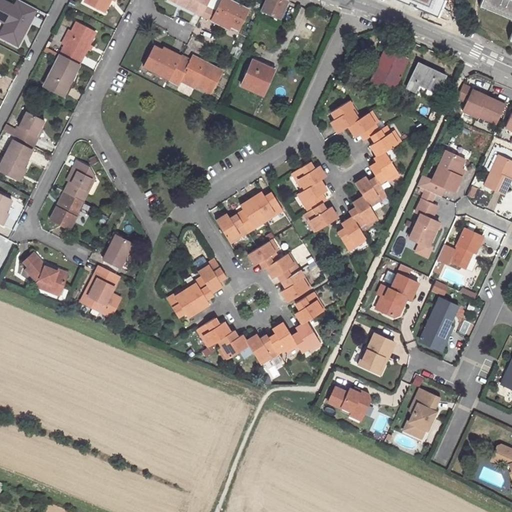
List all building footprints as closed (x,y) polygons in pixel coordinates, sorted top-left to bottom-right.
[(19,0),(17,0),(16,3),(7,0),(0,0),(0,21),(5,23),(0,33),(0,38),(21,48),(39,9),(19,0)] [(85,0),(85,3),(101,11),(106,0),(111,0),(114,1),(114,0),(85,0)] [(104,13),(110,0),(106,0),(101,11),(104,13)] [(169,0),(201,16),(206,7),(209,0),(169,0)] [(248,9),(229,0),(220,0),(215,11),(213,16),(231,25),(230,27),(237,31),(248,9)] [(267,0),(262,11),(279,18),(286,0),(267,0)] [(397,0),(409,5),(410,3),(416,5),(414,8),(439,18),(446,1),(443,0),(397,0)] [(511,0),(480,0),(479,3),(487,6),(511,16),(511,0)] [(206,7),(201,16),(210,21),(213,16),(215,11),(206,7)] [(231,25),(213,16),(210,21),(229,30),(230,27),(231,25)] [(80,65),(87,50),(90,45),(96,33),(77,23),(72,33),(65,45),(60,55),(80,65)] [(68,31),(62,44),(65,45),(72,33),(68,31)] [(56,46),(48,43),(45,47),(53,51),(56,46)] [(143,66),(169,79),(179,59),(162,50),(154,46),(143,66)] [(181,56),(163,46),(162,50),(179,59),(181,56)] [(43,51),(57,58),(59,54),(53,51),(45,47),(43,51)] [(385,48),(370,81),(394,92),(409,58),(385,48)] [(60,55),(44,86),(59,95),(64,85),(71,89),(75,81),(72,80),(80,65),(60,55)] [(182,78),(211,93),(222,71),(192,56),(190,61),(181,56),(179,59),(169,79),(178,84),(182,78)] [(252,60),(241,85),(263,95),(273,72),(261,67),(263,65),(252,60)] [(275,68),(263,63),(263,65),(261,67),(273,72),(275,68)] [(418,63),(406,88),(415,92),(419,84),(437,93),(438,92),(445,76),(418,63)] [(445,76),(438,92),(449,97),(456,81),(445,76)] [(64,85),(59,95),(66,98),(71,89),(64,85)] [(461,109),(478,117),(478,116),(486,96),(470,89),(471,88),(463,85),(457,98),(464,101),(461,109)] [(496,124),(506,102),(499,99),(498,101),(487,96),(486,96),(478,116),(496,124)] [(348,126),(356,120),(350,109),(352,108),(349,102),(333,110),(338,117),(335,119),(330,122),(337,133),(348,126)] [(359,118),(353,108),(352,108),(350,109),(356,120),(357,120),(359,118)] [(27,112),(14,136),(18,138),(34,147),(39,138),(36,137),(40,129),(44,121),(27,112)] [(370,112),(359,118),(357,120),(356,120),(348,126),(354,137),(359,134),(362,132),(366,139),(370,136),(373,135),(378,131),(374,125),(377,123),(370,112)] [(384,152),(399,142),(392,131),(389,133),(385,127),(378,131),(373,135),(377,140),(377,141),(374,142),(370,145),(377,156),(384,152)] [(34,147),(18,138),(18,139),(16,142),(32,150),(34,147)] [(23,168),(32,150),(16,142),(13,140),(0,164),(0,170),(14,178),(20,166),(23,168)] [(444,150),(430,179),(421,174),(416,185),(423,188),(440,197),(445,187),(453,191),(460,175),(456,173),(459,166),(463,159),(444,150)] [(398,175),(384,152),(377,156),(373,159),(375,163),(378,166),(371,171),(375,176),(377,180),(384,190),(387,188),(388,183),(387,182),(398,175)] [(511,160),(499,154),(484,184),(504,194),(511,178),(508,176),(511,166),(511,160)] [(83,201),(96,177),(90,167),(80,162),(64,192),(67,193),(83,201)] [(311,171),(307,164),(291,173),(296,181),(299,179),(305,190),(320,180),(325,177),(318,166),(314,169),(311,171)] [(20,181),(26,169),(23,168),(20,166),(14,178),(20,181)] [(384,190),(377,180),(370,184),(368,181),(365,176),(355,183),(363,196),(369,207),(380,200),(378,197),(385,192),(384,190)] [(296,181),(303,191),(305,190),(299,179),(296,181)] [(320,180),(305,190),(303,191),(300,193),(306,203),(304,205),(308,212),(319,205),(321,203),(323,202),(319,196),(322,194),(327,191),(320,180)] [(423,188),(402,235),(419,243),(427,247),(428,246),(439,222),(431,218),(440,197),(423,188)] [(60,207),(67,193),(64,192),(57,206),(60,207)] [(263,219),(274,212),(276,215),(283,211),(273,195),(267,199),(265,196),(262,192),(251,199),(263,219)] [(0,193),(0,222),(5,213),(5,212),(12,200),(0,193)] [(70,230),(84,202),(83,201),(67,193),(60,207),(57,206),(50,220),(70,230)] [(306,203),(300,193),(297,195),(304,205),(306,203)] [(351,217),(357,227),(364,223),(367,226),(377,219),(369,207),(363,196),(352,203),(355,207),(356,210),(349,215),(351,217)] [(252,226),(263,219),(251,199),(240,206),(242,210),(244,213),(238,218),(247,233),(254,228),(252,226)] [(310,220),(317,231),(337,218),(330,207),(325,210),(322,212),(319,205),(308,212),(303,215),(307,222),(310,220)] [(5,213),(0,222),(0,224),(2,226),(9,214),(5,212),(5,213)] [(274,212),(263,219),(265,222),(276,215),(274,212)] [(216,221),(228,241),(239,235),(241,237),(247,233),(238,218),(231,222),(229,219),(227,214),(216,221)] [(364,237),(357,227),(351,217),(345,221),(340,225),(343,229),(345,232),(338,236),(348,251),(354,247),(353,244),(364,237)] [(254,228),(265,222),(263,219),(252,226),(254,228)] [(307,222),(314,232),(317,231),(310,220),(307,222)] [(475,253),(483,237),(464,229),(449,262),(471,272),(477,260),(473,258),(470,256),(472,252),(475,253)] [(120,269),(133,244),(116,235),(103,259),(120,269)] [(230,244),(241,237),(239,235),(228,241),(230,244)] [(364,237),(353,244),(354,247),(365,240),(364,237)] [(402,247),(411,250),(413,243),(405,239),(402,247)] [(270,240),(257,248),(247,254),(255,266),(259,263),(261,261),(265,268),(278,259),(274,253),(278,251),(270,240)] [(427,247),(419,243),(415,251),(427,257),(431,248),(428,246),(427,247)] [(36,284),(43,287),(42,288),(54,293),(57,286),(63,288),(68,275),(45,266),(33,253),(23,262),(28,267),(25,269),(37,282),(36,284)] [(295,264),(288,253),(286,255),(292,265),(295,264)] [(292,265),(286,255),(278,259),(265,268),(272,278),(277,275),(280,274),(284,280),(299,270),(295,264),(292,265)] [(202,277),(211,293),(212,293),(222,286),(219,282),(217,279),(224,274),(215,259),(207,264),(209,266),(199,273),(202,277)] [(207,264),(197,270),(199,273),(209,266),(207,264)] [(415,276),(418,272),(400,264),(398,268),(415,276)] [(99,266),(89,286),(92,288),(84,303),(111,317),(121,298),(111,293),(119,277),(99,266)] [(287,302),(307,290),(300,279),(303,277),(299,270),(284,280),(288,287),(286,288),(280,292),(287,302)] [(410,298),(417,282),(397,273),(390,288),(380,284),(376,293),(381,295),(377,303),(383,306),(386,312),(392,316),(398,313),(403,304),(399,302),(403,295),(406,296),(410,298)] [(196,284),(186,291),(199,311),(209,304),(207,300),(205,297),(211,293),(202,277),(195,282),(196,284)] [(300,279),(307,290),(310,288),(303,277),(300,279)] [(446,285),(435,280),(431,289),(442,294),(446,285)] [(186,291),(196,284),(195,282),(184,288),(186,291)] [(57,286),(54,293),(60,295),(63,288),(57,286)] [(89,286),(81,302),(84,303),(92,288),(89,286)] [(184,288),(174,295),(175,297),(186,291),(184,288)] [(186,291),(175,297),(174,295),(166,299),(176,315),(183,311),(185,313),(187,318),(199,311),(186,291)] [(321,312),(314,301),(317,299),(313,292),(298,302),(302,309),(299,311),(294,313),(301,324),(306,321),(321,312)] [(439,296),(424,329),(440,337),(447,323),(449,324),(458,306),(439,296)] [(314,301),(321,312),(324,310),(317,299),(314,301)] [(386,312),(383,306),(377,303),(375,307),(386,312)] [(218,341),(231,333),(224,322),(219,325),(216,326),(212,320),(197,329),(201,336),(203,335),(210,345),(218,341)] [(294,340),(298,346),(301,352),(308,348),(310,352),(321,345),(306,321),(301,324),(295,328),(298,332),(300,336),(294,339),(294,340)] [(291,336),(283,322),(272,330),(275,334),(277,337),(270,342),(276,350),(278,354),(284,350),(287,353),(298,346),(294,340),(294,339),(291,336)] [(447,323),(440,337),(447,340),(453,326),(449,324),(447,323)] [(226,361),(249,346),(246,341),(242,335),(238,337),(235,339),(231,332),(231,333),(218,341),(222,348),(218,350),(226,361)] [(373,332),(366,348),(364,347),(357,363),(376,372),(383,357),(386,358),(394,342),(373,332)] [(249,346),(261,365),(272,358),(269,354),(276,350),(270,342),(268,338),(262,342),(260,339),(257,334),(246,341),(249,346)] [(201,336),(208,347),(210,345),(203,335),(201,336)] [(511,388),(511,357),(507,369),(509,370),(503,384),(511,388)] [(507,369),(500,383),(503,384),(509,370),(507,369)] [(363,413),(369,400),(367,393),(360,390),(359,392),(353,389),(348,387),(346,391),(333,385),(326,400),(339,406),(338,409),(348,414),(351,408),(363,413)] [(419,388),(409,410),(413,411),(409,421),(408,420),(404,429),(416,435),(420,426),(425,428),(427,429),(433,416),(430,415),(432,410),(438,397),(419,388)] [(363,413),(351,408),(348,414),(360,419),(363,413)] [(421,437),(425,428),(420,426),(416,435),(421,437)] [(511,449),(501,444),(496,445),(490,459),(497,463),(502,461),(508,464),(510,470),(508,471),(511,481),(511,449)]
